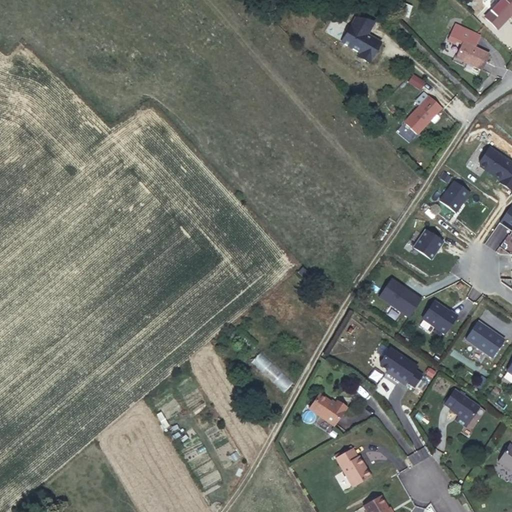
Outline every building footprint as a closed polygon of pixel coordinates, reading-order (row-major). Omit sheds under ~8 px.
[(511,0),(501,0),(485,18),(495,30),(511,13),(511,0)] [(381,42),(367,35),(375,21),(356,17),(341,43),(360,53),(358,57),(369,63),(381,42)] [(463,42),(475,47),(481,36),(455,24),(448,39),(453,42),(454,40),(462,44),(463,42)] [(462,44),(456,57),(481,69),(488,54),(475,47),(463,42),(462,44)] [(412,73),(406,82),(418,91),(425,82),(412,73)] [(425,136),(446,110),(432,99),(412,127),(425,136)] [(479,166),(500,180),(511,163),(489,147),(479,162),(479,166)] [(440,178),(446,183),(450,177),(444,172),(440,178)] [(454,181),(439,201),(455,213),(470,193),(454,181)] [(499,223),(511,231),(511,205),(499,223)] [(430,260),(443,242),(425,230),(413,247),(430,260)] [(378,297),(408,318),(421,299),(414,295),(405,289),(405,288),(391,278),(378,297)] [(433,304),(422,319),(444,335),(457,317),(451,312),(450,313),(437,303),(433,304)] [(504,340),(477,321),(465,339),(492,358),(504,340)] [(411,366),(387,348),(374,364),(385,372),(384,374),(398,385),(411,366)] [(261,353),(252,362),(283,393),(293,383),(261,353)] [(327,422),(340,407),(332,400),(331,401),(316,389),(305,402),(327,422)] [(479,409),(456,389),(445,403),(451,408),(450,409),(458,416),(455,419),(464,427),(479,409)] [(342,405),(333,398),(332,400),(340,407),(342,405)] [(511,444),(500,460),(511,469),(511,444)] [(349,448),(333,458),(349,486),(367,475),(356,456),(354,456),(349,448)] [(390,503),(383,491),(366,502),(371,511),(397,511),(394,507),(393,508),(390,503)]
